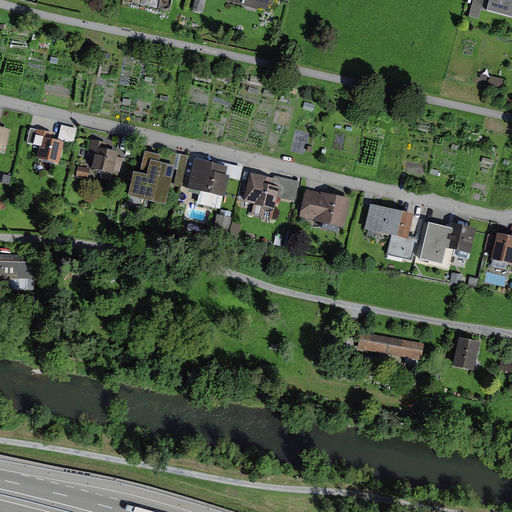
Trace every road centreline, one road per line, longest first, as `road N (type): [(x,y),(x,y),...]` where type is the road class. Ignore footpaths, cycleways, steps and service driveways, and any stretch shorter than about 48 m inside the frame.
road 1 (residential): [(511,214),(0,98)]
road 2 (unclassified): [(0,2),(511,118)]
road 3 (residential): [(0,231),(137,248),(323,299),(511,332)]
road 4 (track): [(0,441),(450,511)]
road 5 (motorway): [(132,511),(0,477)]
